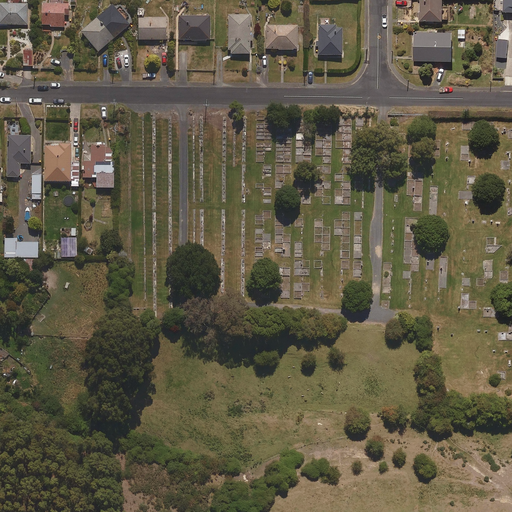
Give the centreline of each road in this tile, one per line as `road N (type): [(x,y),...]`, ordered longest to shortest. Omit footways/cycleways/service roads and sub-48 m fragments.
road 1 (residential): [(377,92),(0,94)]
road 2 (residential): [(511,94),(377,92)]
